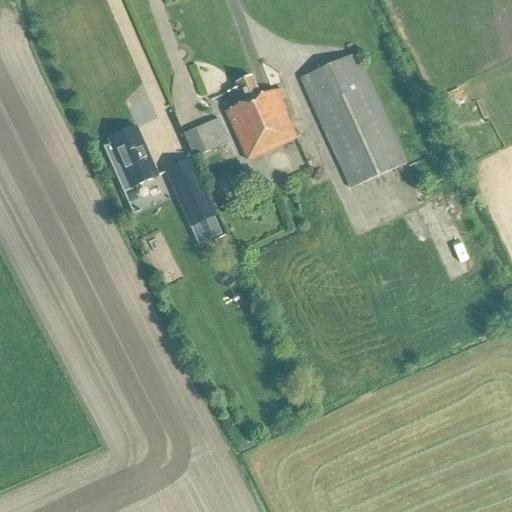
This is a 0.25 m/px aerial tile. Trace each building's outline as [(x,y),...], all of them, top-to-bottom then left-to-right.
[(350,190),(406,165),(356,56),(301,80),(350,190)] [(233,110),(226,113),(248,162),(297,140),(275,91),(260,98),(251,78),(236,85),(238,89),(227,94),(233,110)] [(196,129),(206,153),(229,142),(219,119),(196,129)] [(151,162),(136,129),(109,141),(111,146),(107,148),(127,191),(158,177),(151,162)] [(192,160),(166,172),(191,229),(198,246),(222,236),(214,219),(217,218),(215,213),(194,165),(192,160)] [(225,239),(215,243),(221,256),(231,251),(225,239)]
